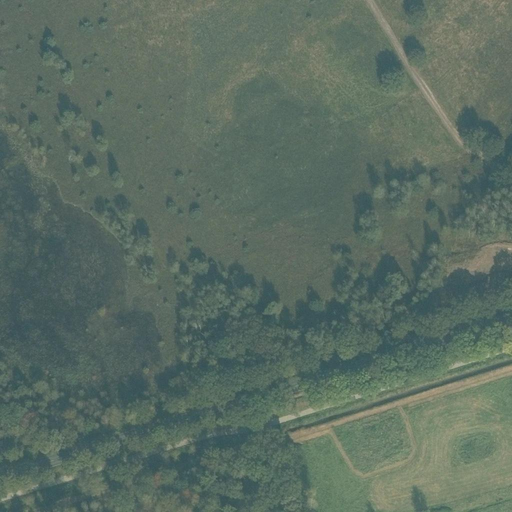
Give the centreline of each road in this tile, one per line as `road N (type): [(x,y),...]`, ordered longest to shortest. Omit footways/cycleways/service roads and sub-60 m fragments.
road 1 (secondary): [(0,476),(511,321)]
road 2 (track): [(368,0),(476,151)]
